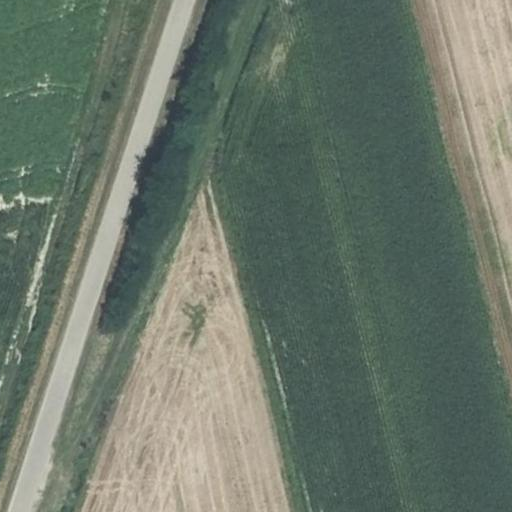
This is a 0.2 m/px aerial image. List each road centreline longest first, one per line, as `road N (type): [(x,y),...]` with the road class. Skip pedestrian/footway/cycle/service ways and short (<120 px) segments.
road 1 (track): [(14,511),(183,0)]
road 2 (track): [(117,0),(0,416)]
